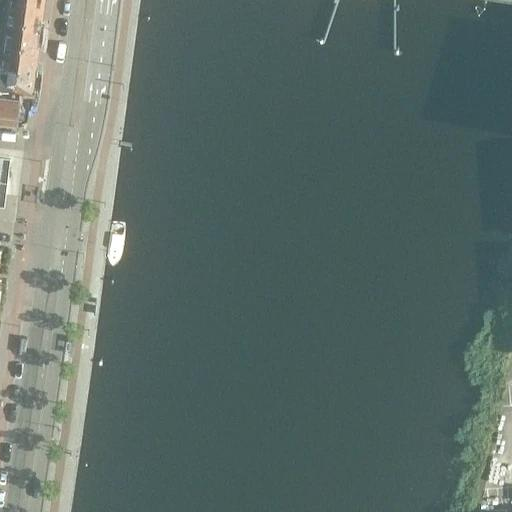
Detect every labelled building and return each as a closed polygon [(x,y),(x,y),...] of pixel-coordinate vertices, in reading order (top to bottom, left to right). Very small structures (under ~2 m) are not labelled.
[(2,9),(8,10),(41,14),(42,0),(4,0),(4,9),(2,9)] [(0,32),(38,38),(41,14),(8,10),(2,9),(1,19),(0,19),(0,32)] [(38,38),(0,32),(0,57),(35,62),(38,38)] [(0,81),(32,86),(35,62),(0,57),(0,81)] [(0,114),(16,116),(16,114),(18,112),(19,105),(17,102),(19,91),(4,89),(4,88),(0,87),(0,114)]
